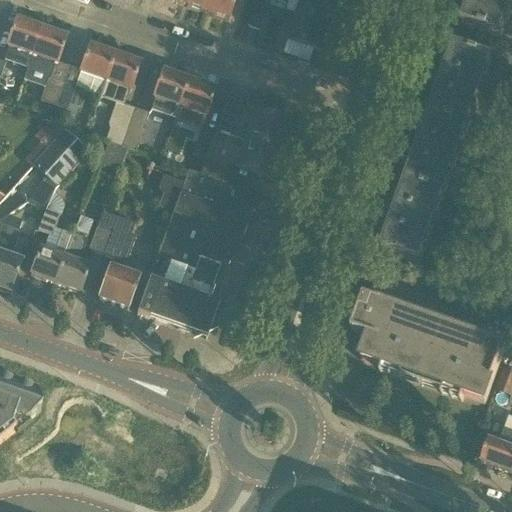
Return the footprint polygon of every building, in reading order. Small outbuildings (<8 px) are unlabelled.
[(178,0),(178,4),(202,12),(206,0),(178,0)] [(235,0),(206,0),(202,12),(228,21),(235,0)] [(334,2),(327,0),(301,0),(295,17),(326,27),(334,2)] [(511,0),(470,0),(462,25),(501,39),(511,5),(511,0)] [(255,4),(253,9),(247,28),(259,32),(267,8),(255,4)] [(317,52),(326,27),(295,17),(286,42),(317,52)] [(4,62),(27,70),(41,31),(15,22),(6,49),(8,50),(4,62)] [(55,64),(58,65),(66,40),(41,31),(27,70),(50,78),(55,64)] [(63,87),(55,109),(57,109),(53,120),(72,127),(83,93),(99,99),(114,57),(89,48),(74,91),(63,87)] [(443,78),(441,77),(438,86),(440,87),(429,116),(468,129),(492,61),(454,48),(443,78)] [(114,57),(99,99),(115,105),(107,126),(112,128),(106,144),(121,149),(134,111),(123,107),(129,92),(131,92),(140,66),(114,57)] [(152,100),(154,101),(150,112),(175,121),(179,110),(179,109),(188,83),(162,74),(152,100)] [(55,109),(63,87),(47,81),(40,103),(55,109)] [(179,109),(179,110),(206,119),(215,93),(188,83),(179,109)] [(257,112),(246,142),(280,154),(290,127),(272,121),(278,105),(250,95),(245,108),(257,112)] [(241,102),(228,97),(216,132),(229,136),(241,102)] [(148,116),(134,111),(121,149),(134,154),(148,116)] [(419,145),(417,144),(414,153),(416,154),(405,183),(444,197),(468,129),(429,116),(419,145)] [(56,127),(36,149),(44,156),(65,133),(64,132),(66,130),(56,127)] [(65,133),(44,156),(32,169),(56,191),(88,155),(65,133)] [(214,139),(199,134),(191,155),(206,161),(214,139)] [(246,142),(236,169),(236,170),(254,176),(270,182),(280,154),(246,142)] [(205,162),(200,176),(248,193),(254,176),(236,170),(236,169),(229,166),(227,170),(205,162)] [(248,193),(200,176),(188,172),(156,260),(191,272),(199,250),(234,263),(251,213),(250,212),(256,196),(248,193)] [(393,212),(390,221),(392,222),(381,252),(420,266),(444,197),(405,183),(395,213),(393,212)] [(51,197),(45,212),(59,217),(60,217),(64,209),(61,201),(51,197)] [(50,240),(59,217),(45,212),(37,234),(50,240)] [(111,237),(103,258),(112,262),(98,302),(127,313),(138,281),(123,275),(136,239),(130,237),(134,226),(102,215),(96,232),(111,237)] [(6,218),(0,221),(0,226),(8,230),(0,252),(0,292),(9,296),(22,264),(11,260),(20,234),(18,233),(21,224),(6,218)] [(77,265),(90,230),(93,223),(80,218),(73,237),(55,287),(80,296),(90,270),(77,265)] [(111,237),(96,232),(88,253),(103,258),(111,237)] [(73,237),(61,233),(53,253),(44,249),(43,253),(38,252),(29,277),(55,287),(73,237)] [(234,263),(199,250),(191,272),(156,260),(136,316),(149,321),(149,319),(205,339),(205,341),(206,341),(234,263)] [(493,384),(504,351),(503,350),(500,359),(380,316),(383,308),(364,301),(352,334),(358,336),(355,343),(366,347),(361,362),(403,377),(401,377),(400,381),(401,381),(443,396),(444,392),(443,392),(485,406),(493,384)] [(511,373),(504,371),(497,389),(496,393),(511,398),(511,396),(511,373)] [(36,395),(0,382),(0,444),(40,413),(36,395)] [(511,433),(496,427),(490,443),(489,443),(481,465),(511,476),(511,433)]
